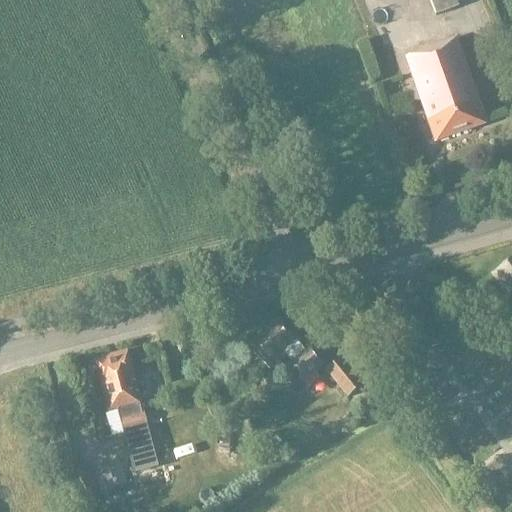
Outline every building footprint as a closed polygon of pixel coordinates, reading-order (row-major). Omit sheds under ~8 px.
[(454,0),(427,0),(434,17),(457,8),(454,0)] [(420,53),(404,59),(433,142),(485,123),(455,39),(419,51),(420,53)] [(511,260),(493,274),(511,299),(511,260)] [(284,320),(248,348),(266,371),(285,357),(291,365),(287,367),(301,385),(324,367),(311,350),(303,356),(297,348),(302,344),(284,320)] [(346,336),(361,354),(374,344),(358,326),(346,336)] [(126,354),(93,363),(107,417),(117,414),(128,459),(132,474),(133,474),(155,468),(151,453),(148,440),(126,354)] [(344,399),(362,387),(342,361),(324,373),(344,399)]
